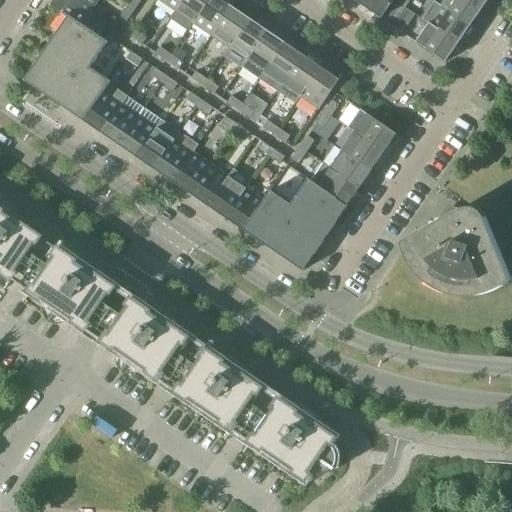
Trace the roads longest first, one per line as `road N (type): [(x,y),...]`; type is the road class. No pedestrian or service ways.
road 1 (secondary): [(153,240),(371,378),(427,394),(511,401)]
road 2 (secondary): [(511,369),(427,356),(332,321),(168,216)]
road 3 (residential): [(262,502),(66,376)]
road 4 (secondary): [(168,216),(0,95)]
road 5 (residential): [(335,284),(450,116)]
road 6 (residential): [(450,116),(285,0)]
road 7 (secondary): [(0,133),(153,240)]
road 8 (residential): [(66,376),(153,240)]
